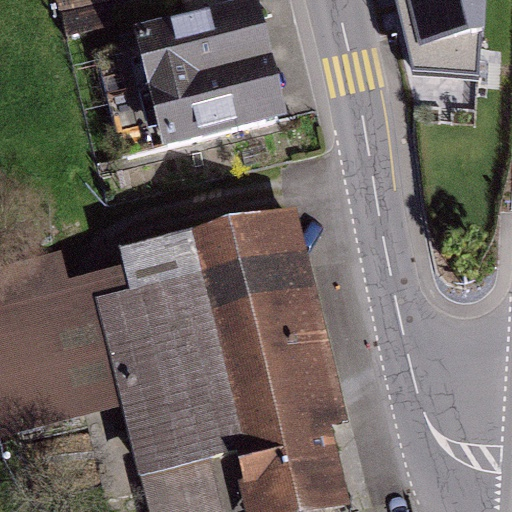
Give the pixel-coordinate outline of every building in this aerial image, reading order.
[(479,86),(483,0),(407,0),(409,6),(395,9),(412,81),(479,86)] [(253,18),(96,57),(123,162),(279,123),(253,18)] [(157,511),(303,511),(334,504),(266,228),(130,261),(139,300),(107,308),(157,511)] [(70,419),(40,302),(0,312),(0,430),(2,437),(70,419)] [(89,428),(20,444),(34,506),(103,490),(89,428)]
